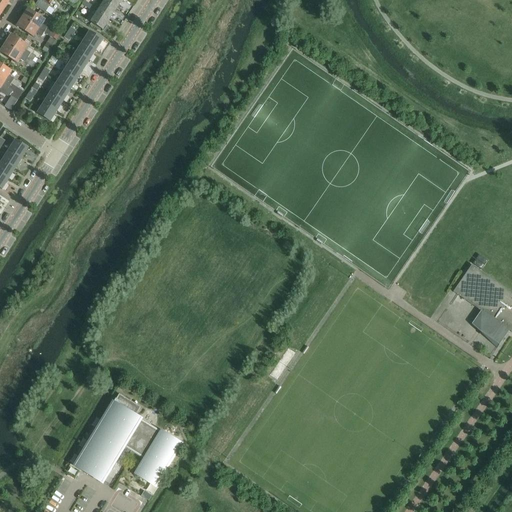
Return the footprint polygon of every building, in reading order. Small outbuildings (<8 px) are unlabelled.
[(10,1),(8,0),(0,0),(0,10),(2,12),(10,1)] [(53,0),(38,0),(35,6),(45,13),(53,0)] [(78,0),(60,0),(74,9),(79,1),(78,0)] [(123,0),(121,0),(105,0),(104,3),(116,11),(123,0)] [(116,11),(104,3),(97,13),(109,21),(116,11)] [(48,28),(42,25),(45,21),(27,10),(22,18),(45,33),(56,40),(59,35),(54,31),(53,33),(47,29),(48,28)] [(109,21),(97,13),(90,23),(103,31),(109,21)] [(45,33),(22,18),(16,27),(34,38),(37,34),(42,37),(45,33)] [(95,51),(102,41),(90,33),(83,43),(95,51)] [(31,54),(26,50),(28,46),(11,35),(6,44),(40,66),(42,63),(35,58),(36,57),(31,54)] [(95,51),(83,43),(77,53),(89,61),(95,51)] [(40,66),(6,44),(0,52),(17,64),(20,60),(31,66),(33,68),(36,65),(39,67),(40,66)] [(48,44),(42,52),(48,55),(53,47),(48,44)] [(62,52),(57,49),(54,54),(59,57),(62,52)] [(89,61),(77,53),(70,63),(82,71),(89,61)] [(59,57),(54,54),(50,59),(56,62),(59,57)] [(82,71),(70,63),(64,74),(76,81),(82,71)] [(9,77),(12,72),(0,64),(0,76),(24,92),(18,88),(21,85),(9,77)] [(76,81),(64,74),(57,84),(69,91),(76,81)] [(24,92),(0,76),(0,88),(1,90),(1,92),(8,96),(11,96),(18,101),(24,92)] [(69,91),(57,84),(51,94),(63,102),(69,91)] [(37,92),(31,89),(28,94),(34,98),(37,92)] [(34,98),(28,94),(25,100),(30,103),(34,98)] [(63,102),(51,94),(44,104),(56,112),(63,102)] [(56,112),(44,104),(38,114),(50,122),(56,112)] [(28,149),(16,142),(9,152),(21,159),(28,149)] [(21,159),(9,152),(3,162),(14,170),(21,159)] [(14,170),(3,162),(0,166),(0,174),(8,180),(14,170)] [(511,333),(511,293),(472,265),(453,292),(481,311),(471,325),(497,349),(509,331),(511,333)] [(75,467),(101,482),(110,468),(109,468),(122,446),(131,452),(133,448),(147,457),(141,466),(160,477),(180,444),(161,433),(159,436),(133,420),(140,408),(119,395),(75,467)] [(152,496),(144,492),(141,497),(149,501),(152,496)]
